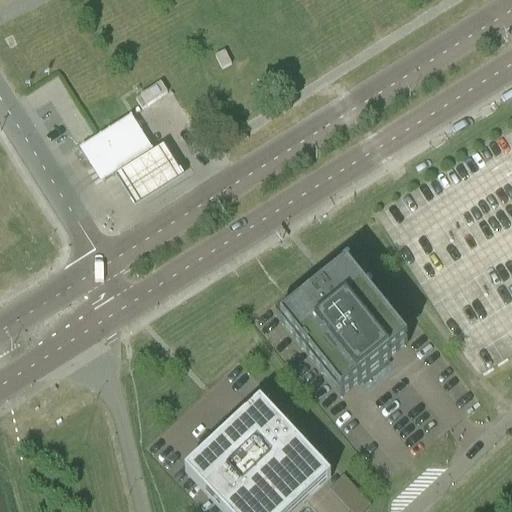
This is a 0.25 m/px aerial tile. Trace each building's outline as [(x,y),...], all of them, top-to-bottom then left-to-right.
[(231,65),(224,52),(213,57),(220,70),(231,65)] [(160,83),(139,96),(146,107),(167,94),(160,83)] [(139,96),(135,99),(142,110),(146,107),(139,96)] [(137,138),(127,121),(81,150),(92,166),(102,184),(148,155),(137,138)] [(164,153),(114,183),(134,215),(183,186),(164,153)] [(341,266),(275,319),(340,401),(358,387),(363,383),(363,384),(385,366),(384,365),(406,347),(341,266)] [(297,511),(330,482),(259,406),(184,476),(217,511),(297,511)]
